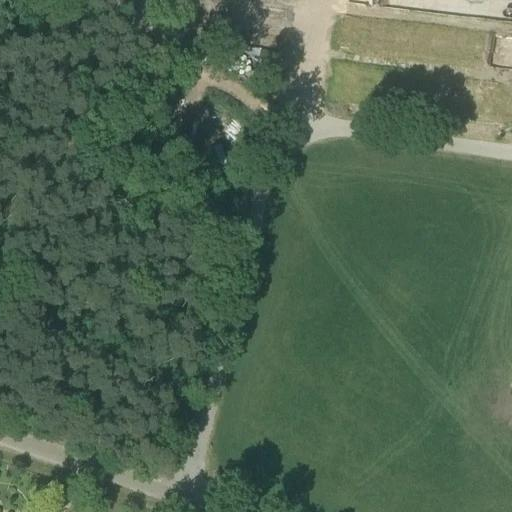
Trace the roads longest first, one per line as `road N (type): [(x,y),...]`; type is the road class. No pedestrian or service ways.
road 1 (unknown): [(178,511),(269,133)]
road 2 (unclassified): [(178,511),(0,447)]
